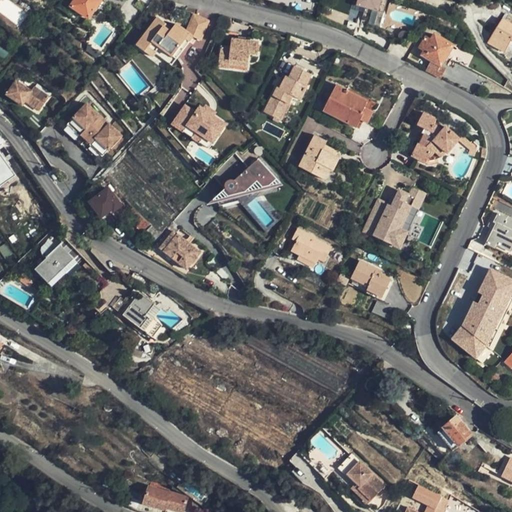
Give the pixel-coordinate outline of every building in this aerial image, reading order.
[(90,18),(102,0),(75,0),(72,6),(90,18)] [(357,0),(356,6),(376,11),(378,0),(357,0)] [(378,0),(376,11),(383,14),(386,0),(378,0)] [(367,25),(370,14),(363,12),(360,23),(367,25)] [(152,58),(155,54),(159,49),(175,61),(191,40),(200,44),(209,21),(195,14),(186,32),(176,23),(171,29),(157,19),(136,46),(152,58)] [(511,25),(501,20),(488,43),(504,52),(511,40),(511,25)] [(432,61),(426,72),(440,79),(445,70),(439,66),(452,46),(435,35),(433,39),(427,35),(420,48),(425,51),(423,55),(432,61)] [(219,45),(217,63),(228,64),(229,59),(248,61),(250,52),(258,53),(260,42),(233,38),(231,47),(219,45)] [(159,49),(155,54),(171,66),(175,61),(159,49)] [(229,59),(228,64),(247,67),(248,61),(229,59)] [(285,76),(282,81),(285,83),(281,90),(278,89),(274,96),(272,95),(262,112),(278,121),(282,113),(284,114),(289,103),(287,102),(291,96),(299,100),(306,87),(304,86),(310,73),(294,65),(288,77),(285,76)] [(51,100),(37,88),(34,91),(19,78),(8,89),(12,92),(3,101),(12,110),(20,100),(23,103),(26,99),(41,111),(51,100)] [(353,129),(356,122),(359,116),(357,115),(360,110),(363,103),(343,94),(344,92),(333,87),(320,113),(353,129)] [(122,135),(90,103),(65,130),(97,161),(122,135)] [(188,105),(179,118),(215,143),(228,124),(200,105),(196,111),(188,105)] [(359,116),(356,122),(363,126),(369,114),(360,110),(357,115),(359,116)] [(422,164),(423,163),(425,158),(443,152),(446,154),(447,155),(458,141),(444,128),(439,132),(430,124),(433,120),(420,113),(411,131),(420,135),(408,157),(422,164)] [(215,143),(179,118),(175,124),(211,149),(215,143)] [(334,160),(331,158),(318,153),(320,149),(321,145),(309,139),(295,170),(318,184),(324,172),(328,173),(334,160)] [(318,153),(331,158),(333,155),(320,149),(318,153)] [(425,158),(423,163),(432,162),(437,160),(441,157),(446,154),(443,152),(425,158)] [(245,173),(232,157),(215,176),(210,181),(221,194),(221,192),(221,191),(221,189),(222,187),(223,187),(224,185),(225,185),(227,184),(228,185),(229,185),(230,185),(245,173)] [(273,186),(256,165),(245,173),(230,185),(229,185),(228,185),(227,184),(225,185),(224,185),(223,187),(222,187),(221,189),(221,191),(221,192),(221,194),(218,196),(223,201),(240,198),(252,188),(260,197),(273,186)] [(108,188),(99,194),(97,197),(90,202),(101,216),(112,209),(113,210),(121,205),(108,188)] [(252,188),(240,198),(250,205),(269,228),(261,234),(264,237),(277,226),(256,200),(260,197),(252,188)] [(369,230),(365,237),(388,247),(395,231),(402,235),(412,212),(417,202),(411,200),(413,193),(405,190),(402,196),(396,194),(395,193),(394,193),(393,194),(392,195),(386,208),(375,233),(369,230)] [(417,202),(419,196),(413,193),(411,200),(417,202)] [(223,201),(218,196),(210,204),(216,211),(233,208),(239,213),(261,240),(264,237),(261,234),(242,211),(250,205),(240,198),(223,201)] [(434,211),(437,204),(426,199),(423,205),(434,211)] [(373,202),(358,234),(365,237),(369,230),(375,233),(386,208),(373,202)] [(149,226),(133,208),(127,214),(139,226),(137,228),(141,233),(149,226)] [(511,220),(499,214),(493,226),(492,229),(493,230),(487,244),(511,255),(511,220)] [(492,229),(493,226),(491,225),(484,242),(487,244),(493,230),(492,229)] [(402,235),(395,231),(388,247),(395,250),(402,235)] [(197,258),(168,233),(157,247),(186,270),(197,258)] [(289,256),(297,260),(313,267),(315,263),(318,259),(324,262),(329,251),(311,242),(312,241),(295,233),(290,241),(295,244),(289,256)] [(67,254),(72,249),(67,245),(63,249),(60,245),(33,270),(46,284),(59,272),(73,260),(67,254)] [(80,259),(72,249),(67,254),(73,260),(59,272),(46,284),(49,287),(80,259)] [(313,267),(297,260),(295,264),(310,272),(313,267)] [(387,281),(373,274),(375,270),(357,263),(349,281),(365,289),(364,292),(379,299),(387,281)] [(476,300),(473,299),(453,344),(485,358),(511,295),(511,276),(491,267),(476,300)] [(122,313),(142,327),(152,314),(149,311),(156,302),(143,293),(136,302),(132,300),(122,313)] [(121,312),(128,302),(119,296),(112,307),(121,312)] [(164,323),(155,335),(159,338),(168,325),(164,323)] [(438,432),(454,450),(471,434),(457,417),(438,432)] [(502,473),(511,455),(508,453),(498,471),(502,473)] [(386,485),(355,455),(343,468),(361,486),(360,487),(372,500),(386,485)] [(511,455),(502,473),(511,478),(511,455)] [(361,486),(343,468),(337,473),(369,503),(372,500),(360,487),(361,486)] [(409,506),(407,511),(442,511),(448,496),(417,484),(413,496),(429,502),(426,511),(409,506)] [(164,511),(174,511),(175,511),(183,511),(188,498),(170,492),(169,493),(150,486),(143,502),(163,510),(164,508),(165,509),(164,511)]
